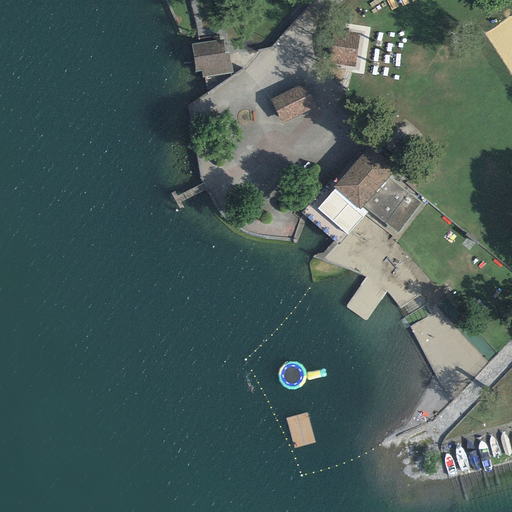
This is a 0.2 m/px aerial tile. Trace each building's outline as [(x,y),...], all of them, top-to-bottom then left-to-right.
[(358,35),(333,31),(328,63),(353,67),(358,35)] [(221,40),(191,45),(195,73),(201,72),(202,78),(231,73),(228,54),(224,55),(221,40)] [(302,85),(269,100),(281,124),(314,108),(302,85)] [(393,171),(365,149),(333,188),(334,189),(359,210),(362,206),(369,211),(396,234),(420,204),(387,177),(393,171)] [(359,210),(334,189),(317,209),(347,235),(369,211),(362,206),(359,210)]
